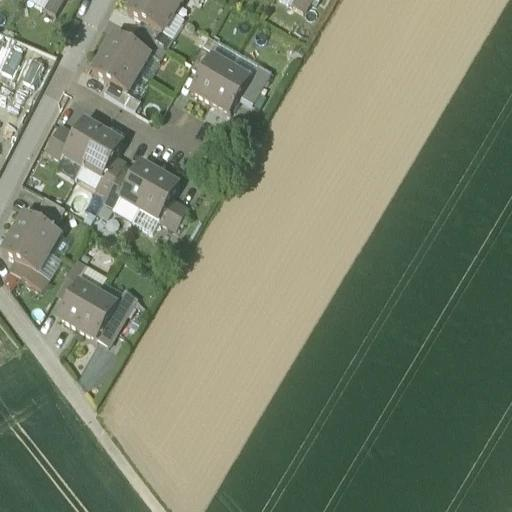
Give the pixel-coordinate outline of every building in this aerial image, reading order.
[(51,0),(44,13),(55,20),(66,0),(51,0)] [(174,18),(142,0),(137,0),(127,18),(141,26),(162,38),(162,37),(174,18)] [(142,0),(174,18),(183,0),(142,0)] [(273,0),(292,10),(297,0),(273,0)] [(297,0),(292,10),(291,11),(303,18),(313,0),(297,0)] [(162,38),(141,26),(135,36),(166,54),(173,43),(162,37),(162,38)] [(166,54),(135,36),(129,46),(150,58),(149,59),(160,65),(166,54)] [(129,46),(115,38),(104,58),(138,78),(149,59),(150,58),(129,46)] [(208,42),(190,73),(200,78),(211,61),(218,47),(208,42)] [(138,78),(104,58),(92,78),(109,88),(127,98),(138,78)] [(230,73),(211,61),(200,78),(190,96),(210,107),(230,73)] [(250,84),(240,102),(246,105),(251,108),(269,78),(258,71),(250,84)] [(250,84),(230,73),(210,107),(230,119),(240,102),(250,84)] [(127,98),(109,88),(104,98),(135,116),(140,106),(127,98)] [(74,141),(63,161),(83,172),(103,137),(83,126),(74,141)] [(59,132),(46,156),(61,164),(63,161),(74,141),(59,132)] [(103,137),(83,172),(102,184),(103,184),(115,163),(123,149),(103,137)] [(115,163),(103,184),(102,184),(96,194),(107,200),(122,175),(125,169),(115,163)] [(132,180),(119,203),(120,203),(139,214),(159,180),(140,168),(132,180)] [(107,200),(104,206),(115,212),(120,203),(119,203),(132,180),(122,175),(107,200)] [(159,180),(139,214),(140,215),(159,226),(171,205),(179,191),(159,180)] [(65,215),(45,203),(39,213),(46,217),(40,228),(60,240),(66,230),(59,226),(65,215)] [(188,215),(171,205),(159,226),(176,236),(188,215)] [(159,226),(140,215),(132,227),(151,238),(159,226)] [(40,228),(26,220),(14,240),(49,260),(60,240),(40,228)] [(49,260),(14,240),(2,260),(16,268),(37,280),(49,260)] [(37,280),(16,268),(10,278),(41,296),(47,286),(37,280)] [(76,269),(57,300),(68,306),(78,289),(86,276),(76,269)] [(115,307),(122,295),(106,287),(100,299),(115,307)] [(68,306),(58,324),(77,335),(98,301),(78,289),(68,306)] [(136,305),(125,298),(117,312),(105,334),(116,340),(136,305)] [(98,301),(77,335),(97,347),(105,334),(117,312),(98,301)]
